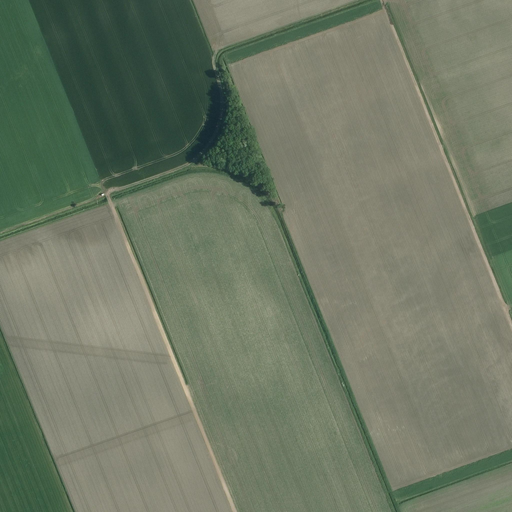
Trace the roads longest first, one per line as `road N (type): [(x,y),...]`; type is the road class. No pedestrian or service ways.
road 1 (track): [(511,324),(381,0)]
road 2 (track): [(234,511),(109,196)]
